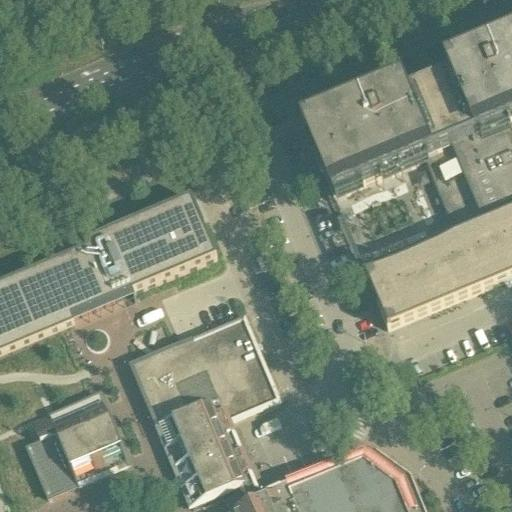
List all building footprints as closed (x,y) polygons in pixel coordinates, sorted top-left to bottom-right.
[(511,62),(451,88),(311,147),(336,207),(427,168),(456,237),(365,275),(390,335),(511,283),(511,136),(511,133),(511,132),(511,62)] [(0,363),(137,307),(134,300),(219,265),(195,204),(196,204),(195,202),(87,247),(90,254),(0,291),(0,363)] [(264,259),(257,263),(261,272),(268,269),(264,259)] [(184,352),(134,373),(159,434),(191,511),(194,511),(243,492),(238,480),(251,474),(243,453),(229,459),(218,433),(277,407),(243,326),(184,352)] [(40,447),(26,453),(49,504),(129,470),(120,450),(100,402),(50,423),(50,422),(32,429),(33,430),(40,447)] [(228,511),(414,511),(417,511),(405,482),(366,453),(244,505),(242,501),(227,507),(228,511)]
